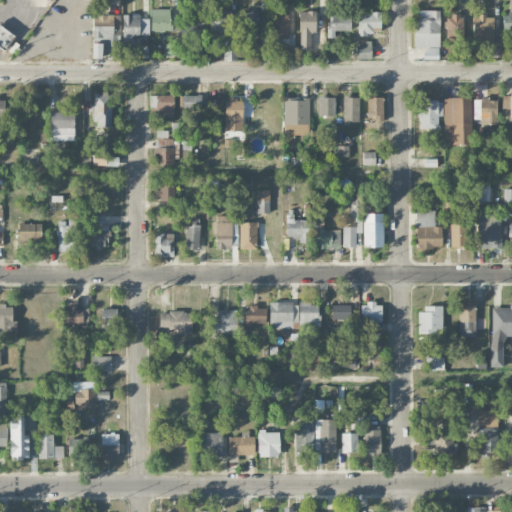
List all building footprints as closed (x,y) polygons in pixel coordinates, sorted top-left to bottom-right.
[(170,31),(170,9),(151,9),(151,32),(170,31)] [(438,10),(416,10),(416,47),(426,47),(426,52),(438,52),(438,10)] [(210,37),(231,38),(231,11),(210,11),(210,37)] [(240,40),(251,39),(251,31),(258,31),(257,11),(239,11),(240,40)] [(299,11),(299,50),(311,50),(310,33),(316,32),(315,11),(299,11)] [(357,12),(358,35),(373,35),(373,27),(381,27),(381,12),(357,12)] [(270,38),(287,38),(287,13),(270,13),(270,38)] [(511,13),(502,14),(502,30),(511,29),(511,13)] [(122,14),(123,44),(134,44),(133,35),(149,35),(149,18),(140,19),(140,14),(122,14)] [(328,37),(335,37),(335,30),(350,30),(350,14),(327,14),(328,37)] [(462,14),(445,14),(445,38),(462,38),(462,14)] [(92,58),(105,58),(105,59),(119,59),(120,15),(93,15),(92,58)] [(182,40),(203,39),(202,15),(182,16),(182,40)] [(473,15),(472,42),(493,43),(494,16),(473,15)] [(0,47),(3,51),(15,38),(0,24),(0,47)] [(355,44),(356,59),(371,59),(371,43),(355,44)] [(236,59),(236,44),(224,44),(223,59),(236,59)] [(111,127),(112,95),(94,95),(93,127),(111,127)] [(174,117),(173,95),(149,95),(150,108),(157,108),(157,118),(174,117)] [(201,95),(183,95),(183,108),(201,109),(201,95)] [(309,97),(283,97),(284,134),(309,134),(309,97)] [(318,116),(335,116),(335,97),(318,97),(318,116)] [(359,97),(343,97),(343,121),(359,122),(359,97)] [(367,115),(374,115),(374,121),(384,121),(384,97),(367,97),(367,115)] [(444,145),(472,144),(470,97),(443,98),(444,145)] [(479,124),(497,124),(497,98),(473,99),(474,108),(479,108),(479,124)] [(225,99),(224,131),(242,131),(243,99),(225,99)] [(442,99),(418,99),(419,129),(438,128),(438,115),(442,115),(442,99)] [(74,140),(74,111),(50,111),(50,140),(74,140)] [(167,138),(168,126),(156,125),(156,137),(167,138)] [(172,138),(153,139),(153,164),(173,163),(172,138)] [(375,152),(363,151),(362,164),(375,165),(375,152)] [(119,165),(119,157),(104,157),(104,165),(119,165)] [(490,183),(477,183),(476,200),(489,201),(490,183)] [(157,199),(174,200),(175,186),(157,185),(157,199)] [(503,204),(511,203),(511,188),(504,188),(503,204)] [(269,199),(256,200),(257,213),(269,213),(269,199)] [(434,211),(416,211),(416,247),(441,248),(442,226),(434,226),(434,211)] [(364,247),(384,247),(383,213),(363,213),(364,247)] [(308,220),(294,220),(294,214),(286,215),(286,237),(298,237),(298,243),(309,243),(308,220)] [(501,248),(502,214),(477,214),(477,248),(501,248)] [(238,247),(237,223),(232,224),(231,215),(214,216),(214,248),(238,247)] [(340,230),(324,230),(324,217),(313,218),(314,248),(340,248),(340,230)] [(57,221),(58,251),(76,250),(75,221),(65,221),(57,221)] [(240,249),(257,249),(256,222),(239,222),(240,249)] [(42,223),(19,223),(18,241),(41,241),(42,223)] [(466,223),(450,224),(450,248),(467,248),(466,223)] [(186,225),(185,249),(198,249),(199,225),(186,225)] [(343,247),(356,247),(356,226),(342,226),(343,247)] [(109,227),(88,227),(89,247),(109,247),(109,227)] [(155,257),(174,256),(173,233),(154,233),(155,257)] [(475,336),(475,302),(460,301),(459,336),(475,336)] [(269,303),(269,328),(292,328),(292,325),(319,325),(319,302),(269,303)] [(361,303),(361,330),(381,330),(380,303),(361,303)] [(491,307),(490,367),(503,367),(504,333),(511,333),(511,303),(510,303),(510,307),(491,307)] [(0,331),(17,331),(16,321),(12,321),(12,304),(0,304),(0,331)] [(331,319),(350,320),(350,305),(332,305),(331,319)] [(88,306),(64,307),(64,325),(88,325),(88,306)] [(266,324),(266,306),(245,306),(245,324),(266,324)] [(442,307),(418,307),(418,332),(442,331),(442,307)] [(117,308),(100,309),(101,331),(117,331),(117,308)] [(237,333),(237,310),(213,310),(213,336),(229,336),(229,333),(237,333)] [(159,312),(159,328),(176,328),(176,334),(192,333),(192,311),(159,312)] [(339,367),(355,368),(355,353),(340,353),(339,367)] [(110,356),(92,356),(93,371),(111,371),(110,356)] [(443,356),(426,357),(426,370),(444,370),(443,356)] [(81,391),(75,391),(75,405),(93,405),(93,381),(80,382),(81,391)] [(480,456),(498,455),(497,427),(491,427),(491,410),(478,410),(480,456)] [(29,435),(24,435),(23,416),(10,416),(10,459),(30,459),(29,435)] [(295,455),(313,455),(312,418),(294,418),(295,455)] [(316,420),(317,453),(336,452),(335,419),(316,420)] [(455,453),(455,423),(442,423),(442,432),(422,432),(422,445),(433,445),(433,453),(455,453)] [(365,456),(381,455),(380,424),(364,425),(365,456)] [(279,456),(279,431),(258,431),(258,456),(279,456)] [(53,432),(38,432),(38,458),(64,458),(64,446),(53,446),(53,432)] [(222,456),(222,432),(199,433),(200,457),(222,456)] [(119,459),(118,433),(100,434),(102,459),(119,459)] [(341,433),(341,452),(357,452),(357,433),(341,433)] [(228,455),(254,455),(254,435),(229,435),(228,455)] [(68,455),(88,454),(87,439),(68,440),(68,455)]
